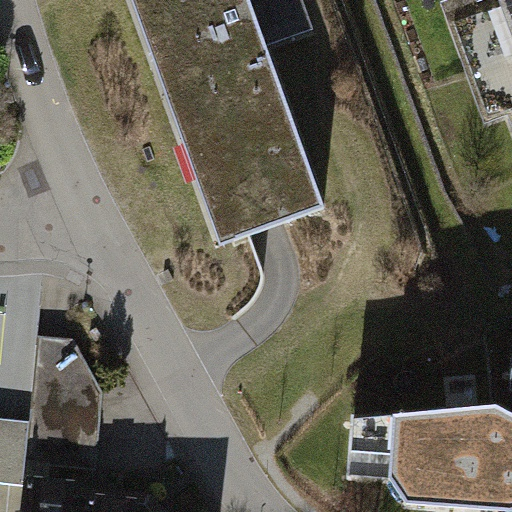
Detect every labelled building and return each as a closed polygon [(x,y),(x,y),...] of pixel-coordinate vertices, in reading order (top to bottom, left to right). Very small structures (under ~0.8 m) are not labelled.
[(127,0),(218,245),(324,206),(267,51),(310,36),(296,0),(127,0)] [(511,0),(449,0),(499,133),(511,127),(511,0)] [(304,418),(386,337),(353,304),(308,349),(317,358),(280,394),(304,418)] [(24,468),(89,473),(97,393),(78,347),(42,344),(33,430),(0,426),(0,482),(24,484),(24,468)] [(511,511),(511,416),(501,411),(397,419),(395,481),(411,506),(485,511),(511,511)] [(89,511),(75,510),(77,490),(24,484),(21,511),(89,511)] [(139,511),(141,501),(96,499),(93,511),(139,511)]
